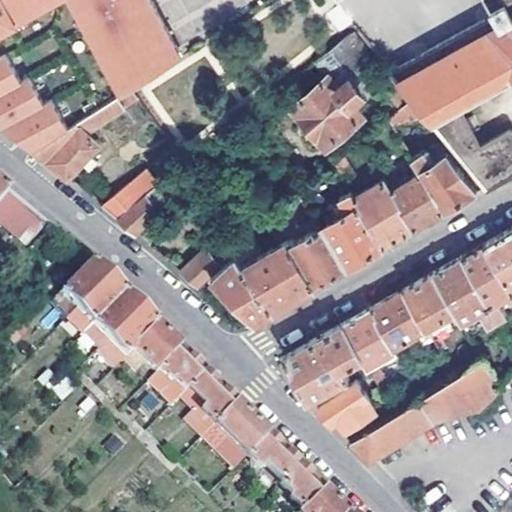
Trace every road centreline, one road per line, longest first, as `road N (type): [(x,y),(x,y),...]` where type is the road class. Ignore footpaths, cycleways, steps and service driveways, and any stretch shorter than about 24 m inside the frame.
road 1 (residential): [(511,197),(260,337),(237,360)]
road 2 (residential): [(0,154),(237,360)]
road 3 (residential): [(237,360),(384,511)]
